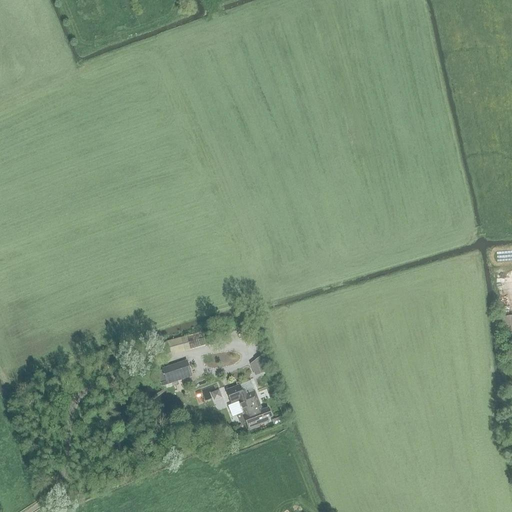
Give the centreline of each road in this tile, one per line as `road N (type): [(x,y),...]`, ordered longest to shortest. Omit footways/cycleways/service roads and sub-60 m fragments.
road 1 (track): [(275,347),(159,42)]
road 2 (track): [(0,107),(214,21),(214,3)]
